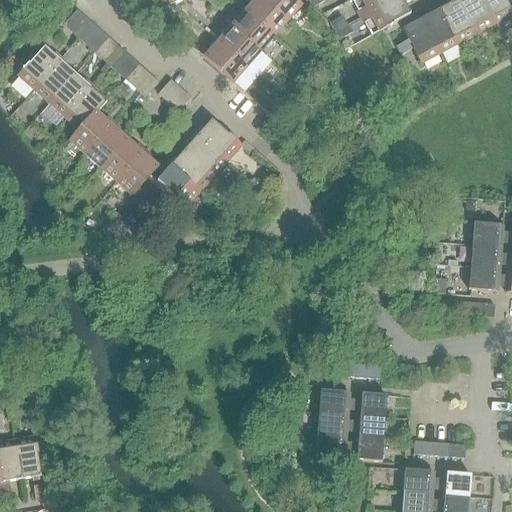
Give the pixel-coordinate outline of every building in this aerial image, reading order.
[(252,0),(243,11),(273,38),(286,23),(260,0),(252,0)] [(300,7),(292,0),(260,0),(286,23),(300,7)] [(306,0),(311,9),(323,2),(322,0),(306,0)] [(349,0),(369,37),(408,16),(403,6),(414,0),(349,0)] [(474,37),(492,27),(477,0),(457,0),(455,1),(474,37)] [(501,0),(477,0),(492,27),(511,17),(501,0)] [(455,1),(437,11),(456,46),(474,37),(455,1)] [(259,53),(273,38),(243,11),(229,27),(259,53)] [(438,56),(456,46),(437,11),(419,20),(438,56)] [(328,24),(337,41),(349,34),(341,18),(328,24)] [(438,56),(419,20),(401,30),(407,42),(395,48),(400,56),(411,50),(420,66),(438,56)] [(89,37),(96,30),(86,21),(80,29),(89,37)] [(246,68),(259,53),(229,27),(216,42),(246,68)] [(89,37),(80,29),(73,37),(82,45),(89,37)] [(246,68),(216,42),(202,58),(231,84),(246,68)] [(16,78),(32,92),(58,62),(43,48),(16,78)] [(120,64),(126,57),(117,48),(110,56),(120,64)] [(120,64),(110,56),(103,64),(113,72),(120,64)] [(74,76),(58,62),(32,92),(47,106),(74,76)] [(150,91),(157,84),(147,75),(141,83),(150,91)] [(47,106),(63,119),(89,89),(74,76),(47,106)] [(179,90),(169,82),(163,89),(173,98),(179,90)] [(134,91),(138,94),(143,99),(150,91),(141,83),(134,91)] [(105,104),(89,89),(63,119),(77,132),(78,133),(95,113),(96,114),(105,104)] [(173,98),(163,89),(157,96),(167,105),(173,98)] [(183,106),(185,104),(189,99),(179,90),(173,98),(183,106)] [(173,98),(167,105),(177,113),(183,106),(173,98)] [(68,142),(84,157),(111,127),(96,114),(95,113),(78,133),(77,132),(68,142)] [(210,121),(196,137),(226,163),(240,148),(210,121)] [(126,140),(111,127),(84,157),(99,171),(126,140)] [(182,152),(212,179),(226,163),(196,137),(182,152)] [(99,171),(115,184),(141,154),(126,140),(99,171)] [(182,152),(168,168),(198,195),(212,179),(182,152)] [(157,168),(141,154),(115,184),(131,198),(157,168)] [(164,192),(156,201),(155,202),(169,214),(178,205),(185,210),(198,195),(168,168),(154,183),(164,192)] [(472,225),(470,248),(499,250),(501,227),(472,225)] [(497,271),(499,250),(470,248),(469,269),(497,271)] [(495,294),(497,271),(469,269),(467,291),(495,294)] [(434,280),(433,294),(444,295),(445,281),(434,280)] [(451,303),(442,303),(441,315),(450,316),(451,303)] [(458,317),(459,304),(451,303),(450,316),(458,317)] [(466,317),(467,305),(459,304),(458,317),(466,317)] [(475,318),(476,305),(467,305),(466,317),(475,318)] [(483,319),(484,306),(476,305),(475,318),(483,319)] [(483,319),(486,319),(492,320),(493,307),(484,306),(483,319)] [(336,378),(337,365),(328,364),(327,377),(336,378)] [(345,365),(337,365),(336,378),(344,378),(345,365)] [(354,366),(345,365),(344,378),(353,379),(354,366)] [(362,367),(354,366),(353,379),(361,380),(362,367)] [(371,367),(362,367),(361,380),(370,380),(371,367)] [(379,368),(371,367),(370,380),(378,381),(379,368)] [(346,417),(347,394),(319,392),(317,415),(346,417)] [(383,420),(384,398),(385,397),(356,395),(354,418),(383,420)] [(315,436),(344,438),(346,417),(317,415),(315,436)] [(381,441),(383,420),(354,418),(353,439),(381,441)] [(342,461),(344,438),(315,436),(314,459),(342,461)] [(33,438),(12,442),(19,481),(40,478),(33,438)] [(351,462),(379,464),(381,441),(353,439),(351,462)] [(8,483),(19,481),(12,442),(0,443),(0,492),(2,503),(11,501),(8,483)] [(420,457),(421,444),(413,443),(412,456),(420,457)] [(430,445),(421,444),(420,457),(429,458),(430,445)] [(438,445),(430,445),(429,458),(437,458),(438,445)] [(446,446),(438,445),(437,458),(446,459),(446,446)] [(455,447),(446,446),(446,459),(454,460),(455,447)] [(464,447),(455,447),(454,460),(463,460),(464,447)] [(403,472),(401,494),(430,496),(432,474),(403,472)] [(440,475),(438,497),(467,499),(469,477),(440,475)] [(34,501),(43,500),(41,486),(32,488),(34,501)] [(428,511),(430,496),(401,494),(399,511),(428,511)] [(465,511),(467,499),(438,497),(437,511),(465,511)]
